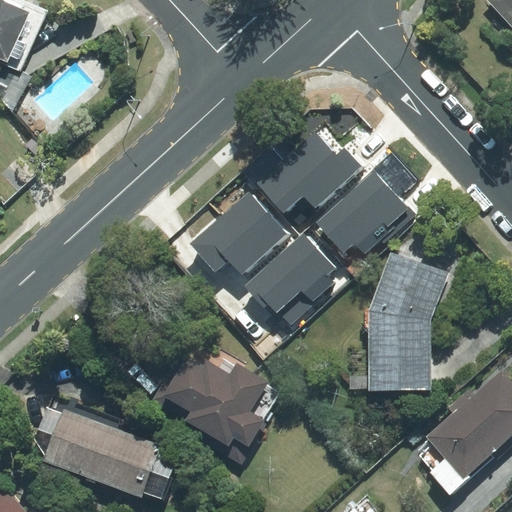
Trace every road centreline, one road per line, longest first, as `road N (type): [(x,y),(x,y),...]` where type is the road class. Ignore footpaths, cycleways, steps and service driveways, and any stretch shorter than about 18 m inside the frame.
road 1 (tertiary): [(0,298),(244,73)]
road 2 (residential): [(511,169),(361,0)]
